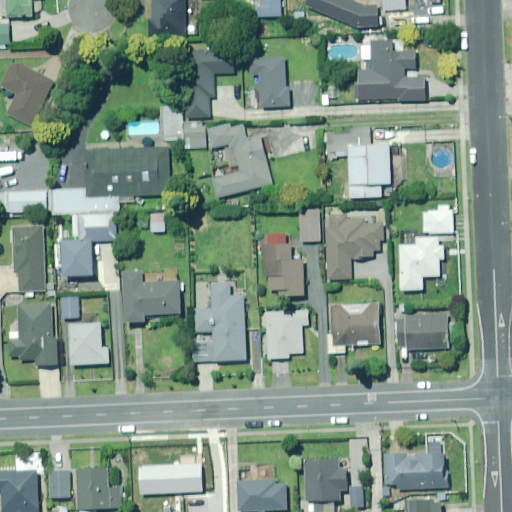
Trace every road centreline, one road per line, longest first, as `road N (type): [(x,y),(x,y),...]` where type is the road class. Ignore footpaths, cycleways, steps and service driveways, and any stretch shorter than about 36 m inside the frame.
road 1 (residential): [(0,419),(498,398)]
road 2 (residential): [(498,398),(482,0)]
